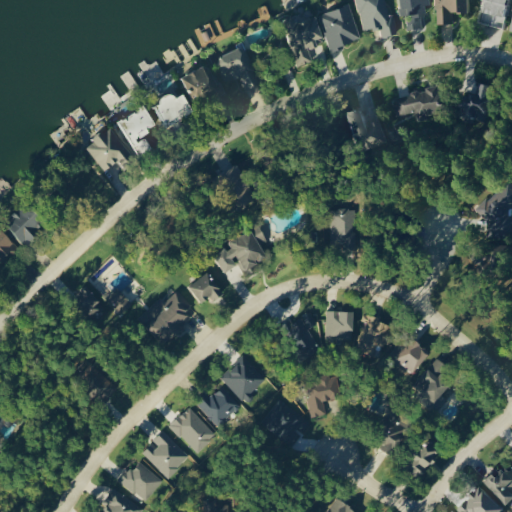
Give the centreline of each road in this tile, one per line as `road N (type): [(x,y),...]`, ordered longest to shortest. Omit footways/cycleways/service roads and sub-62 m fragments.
road 1 (residential): [(421,511),(464,454),(511,412),(511,63),(434,56),(250,120),(154,182),(0,322)]
road 2 (residential): [(60,511),(112,434),(169,377),(240,311),(291,286),(344,282),(399,294),(439,320),(511,394)]
